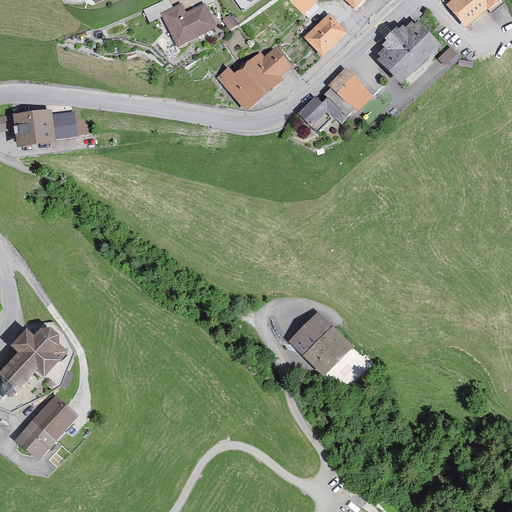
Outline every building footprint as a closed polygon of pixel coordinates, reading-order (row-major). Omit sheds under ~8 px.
[(332,3),(328,0),(298,0),(293,6),(312,24),(332,3)] [(344,0),(359,12),(369,0),(344,0)] [(508,0),(458,0),(450,7),(470,30),(491,12),(492,14),(508,0)] [(188,14),(184,5),(164,15),(181,50),(220,31),(207,5),(188,14)] [(350,36),(331,18),(307,42),(326,60),(350,36)] [(420,28),(416,24),(408,31),(407,29),(403,33),(401,31),(389,43),(391,45),(386,49),(389,51),(382,57),(385,60),(382,63),(405,88),(446,51),(423,25),(420,28)] [(238,76),(233,70),(220,80),(250,115),(288,83),(285,80),(295,72),(278,51),(267,61),(262,55),(238,76)] [(458,58),(451,51),(440,62),(447,69),(458,58)] [(322,102),(318,98),(301,116),(316,130),(330,115),(343,128),(357,112),(361,116),(378,99),(348,71),(331,89),(333,91),(322,102)] [(53,138),(50,110),(15,115),(19,143),(53,138)] [(94,132),(92,124),(78,127),(80,136),(94,132)] [(335,331),(321,317),(293,345),(328,379),(358,349),(337,329),(335,331)] [(52,328),(40,328),(34,334),(26,327),(10,344),(17,350),(0,367),(0,376),(3,379),(0,382),(0,391),(7,398),(16,388),(19,391),(39,370),(46,377),(61,361),(59,359),(67,351),(61,345),(61,335),(52,328)] [(79,415),(55,394),(16,436),(40,458),(79,415)]
